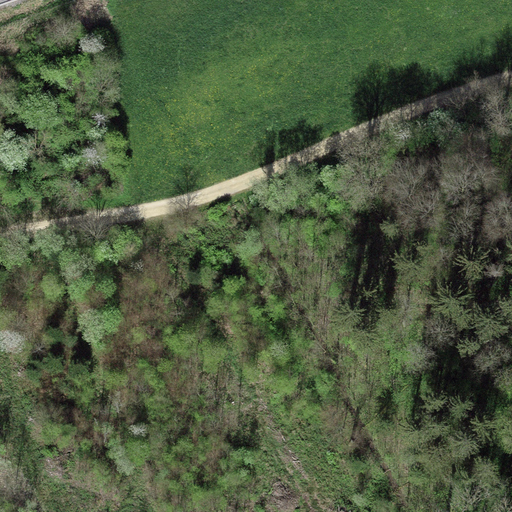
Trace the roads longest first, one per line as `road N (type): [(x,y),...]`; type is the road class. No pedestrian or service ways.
road 1 (track): [(130,208),(364,146),(511,87)]
road 2 (track): [(130,208),(112,0)]
road 3 (track): [(0,242),(130,208)]
